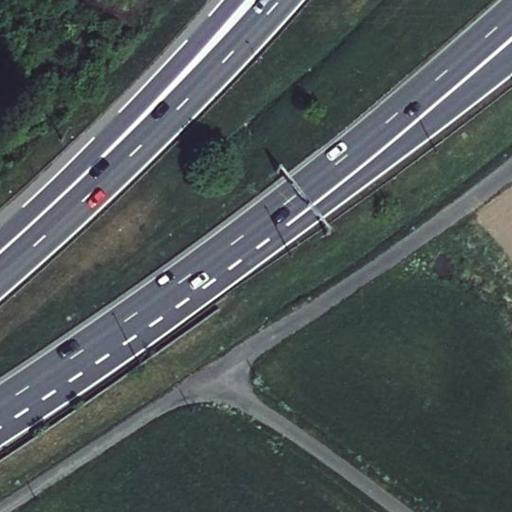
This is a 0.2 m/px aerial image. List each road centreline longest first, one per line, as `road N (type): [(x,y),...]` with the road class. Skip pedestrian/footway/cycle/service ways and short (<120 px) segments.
road 1 (trunk): [(0,403),(277,207),(511,11)]
road 2 (trunk): [(0,405),(240,267),(511,56)]
road 3 (trunk): [(280,0),(173,115),(0,278)]
road 4 (unclassified): [(209,372),(511,167)]
road 5 (trunk): [(232,0),(0,241)]
road 6 (unclassified): [(209,372),(401,511)]
